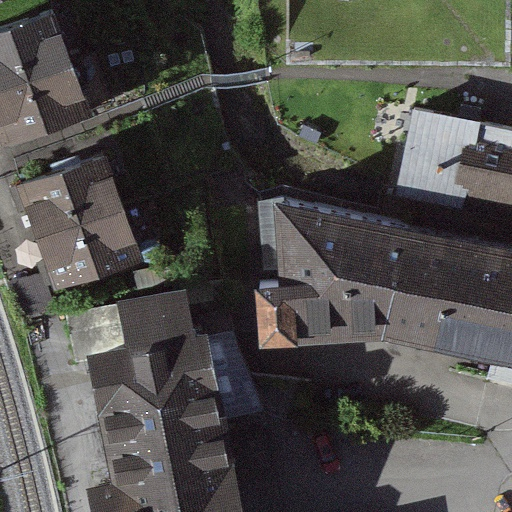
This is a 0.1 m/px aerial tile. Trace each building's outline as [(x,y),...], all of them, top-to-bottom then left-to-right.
[(0,84),(71,59),(53,9),(0,28),(0,84)] [(0,127),(0,139),(88,107),(71,59),(0,84),(0,121),(2,127),(0,127)] [(511,126),(414,108),(398,188),(511,209),(511,126)] [(26,192),(40,231),(122,202),(104,153),(12,186),(16,196),(26,192)] [(261,332),(385,324),(408,222),(285,197),(264,201),(268,267),(289,262),(289,276),(261,281),(261,332)] [(122,202),(40,231),(54,269),(43,273),(47,284),(139,251),(122,202)] [(511,261),(511,245),(408,222),(385,324),(493,348),(511,261)] [(511,261),(493,348),(511,351),(511,261)] [(77,364),(97,360),(123,482),(96,488),(100,511),(238,511),(218,416),(263,407),(228,327),(195,334),(185,291),(67,315),(77,364)]
